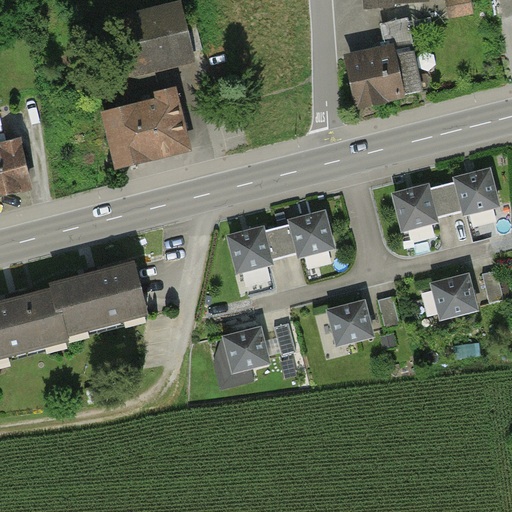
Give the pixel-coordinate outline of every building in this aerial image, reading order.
[(365,0),(366,10),(393,8),(393,3),(430,1),(429,0),(365,0)] [(472,14),(469,0),(449,0),(452,18),(472,14)] [(184,27),(180,12),(126,25),(137,69),(190,56),(190,53),(203,50),(197,24),(184,27)] [(349,63),(359,108),(423,94),(407,20),(384,25),(388,43),(381,44),(384,56),(349,63)] [(188,149),(174,92),(159,96),(161,103),(106,116),(119,166),(188,149)] [(0,195),(30,188),(18,142),(0,146),(0,195)] [(494,173),(440,187),(450,226),(504,212),(494,173)] [(440,187),(386,202),(397,240),(450,226),(440,187)] [(324,216),(274,229),(283,265),(334,251),(324,216)] [(274,229),(223,242),(232,278),(283,265),(274,229)] [(135,268),(50,289),(64,341),(148,320),(135,268)] [(495,274),(480,277),(488,305),(502,301),(495,274)] [(469,279),(432,288),(442,325),(479,316),(469,279)] [(50,289),(0,302),(0,358),(64,341),(50,289)] [(394,301),(379,305),(386,334),(401,330),(394,301)] [(365,306),(325,317),(336,356),(375,345),(365,306)] [(292,326),(277,330),(285,362),(300,358),(292,326)] [(260,330),(222,340),(232,379),(270,369),(260,330)]
